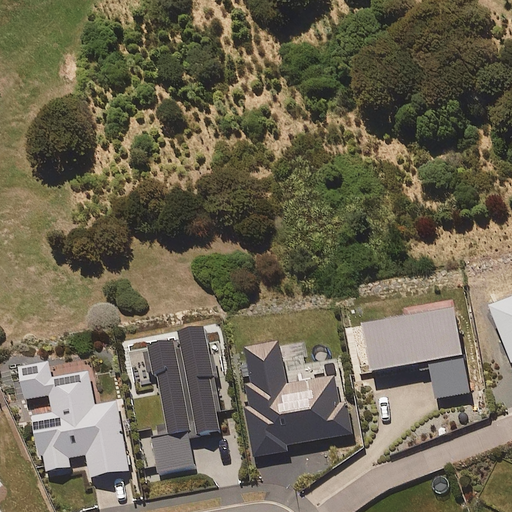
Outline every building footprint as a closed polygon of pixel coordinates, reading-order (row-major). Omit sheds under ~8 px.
[(511,308),(493,316),(511,363),(511,308)] [(471,405),(458,326),(366,341),(373,386),(431,377),(437,411),(471,405)] [(182,348),(177,349),(151,352),(154,374),(160,373),(168,439),(154,441),(159,477),(195,472),(191,439),(220,435),(208,336),(181,340),(182,348)] [(341,411),(337,382),(310,386),(288,389),(283,350),(248,355),(252,387),(245,388),(255,460),(290,456),(289,448),(352,439),(348,410),(341,411)] [(33,420),(41,460),(44,459),(47,475),(72,470),(71,461),(88,458),(92,481),(131,474),(117,406),(96,410),(90,377),(54,385),(51,368),(21,374),(27,405),(51,400),(54,416),(33,420)]
